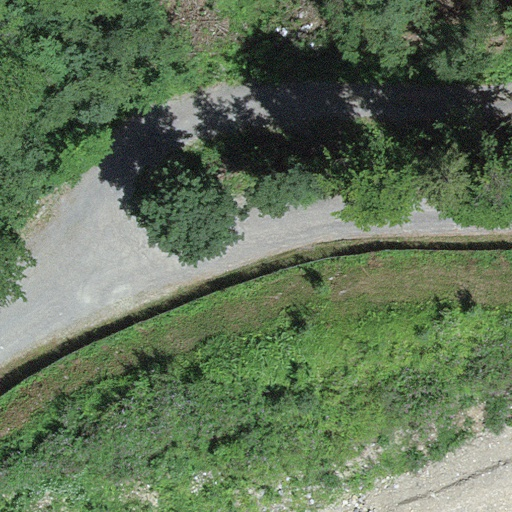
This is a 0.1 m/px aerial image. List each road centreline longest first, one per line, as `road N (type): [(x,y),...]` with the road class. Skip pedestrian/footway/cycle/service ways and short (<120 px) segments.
road 1 (track): [(511,214),(303,217),(116,284),(0,345)]
road 2 (track): [(511,95),(309,99),(185,130),(128,174),(114,203),(116,284)]
